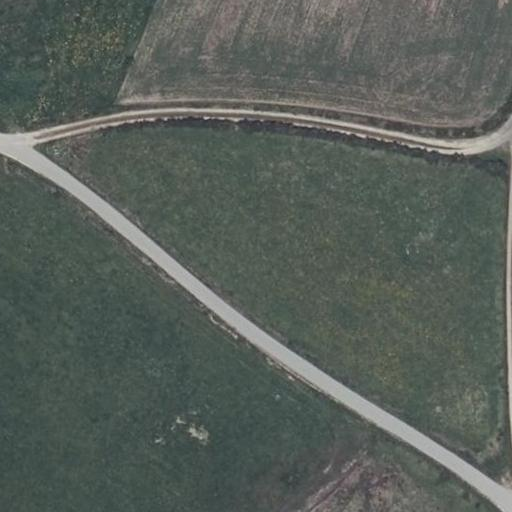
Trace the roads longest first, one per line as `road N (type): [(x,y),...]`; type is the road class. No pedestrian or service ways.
road 1 (unclassified): [(0,139),(473,473),(505,511)]
road 2 (track): [(0,137),(121,116),(228,116),(511,141)]
